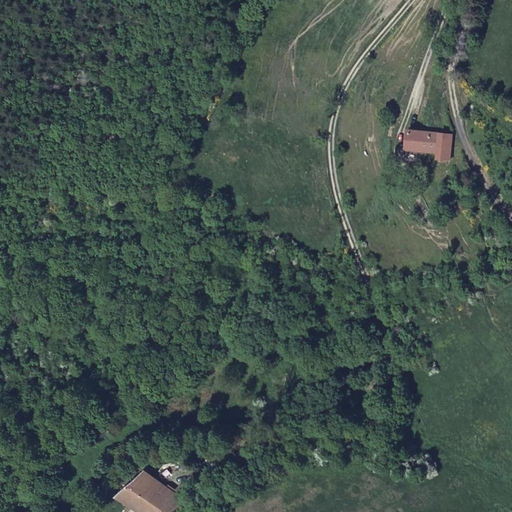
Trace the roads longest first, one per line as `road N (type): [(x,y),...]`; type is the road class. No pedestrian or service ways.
road 1 (track): [(414,0),(359,62),(337,98),(328,138),(334,185),(399,371),(401,416),(376,433),(149,459),(96,511)]
road 2 (track): [(511,217),(480,175),(460,128),(447,0)]
road 3 (track): [(447,0),(408,116)]
